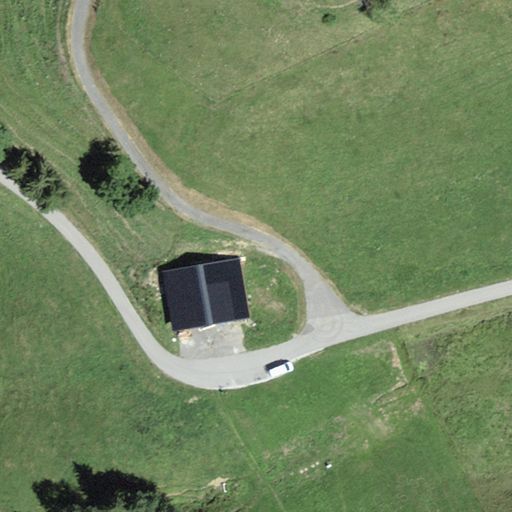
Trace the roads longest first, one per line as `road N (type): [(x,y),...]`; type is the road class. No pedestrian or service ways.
road 1 (unclassified): [(323,337),(303,264),(173,200),(84,75),(78,35),(88,0)]
road 2 (unclassified): [(323,337),(234,375),(175,369),(154,356),(92,256),(0,174)]
road 3 (unclassified): [(323,337),(511,289)]
